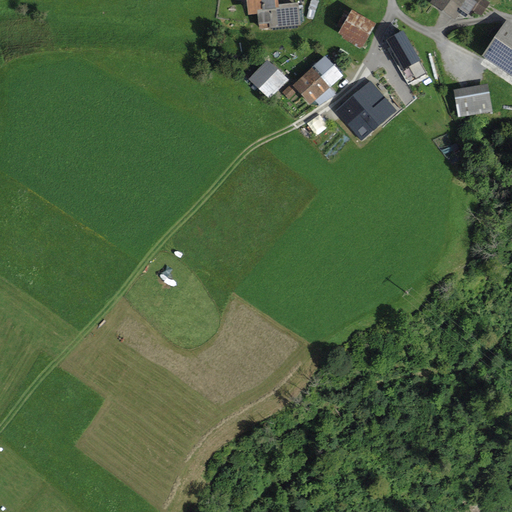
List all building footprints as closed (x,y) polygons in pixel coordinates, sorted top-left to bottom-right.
[(277,0),(246,0),(248,16),(257,15),(259,30),(301,26),(299,4),(278,6),(277,0)] [(432,0),(430,3),(455,21),(460,14),(466,19),(472,10),(480,16),(489,3),(484,0),(432,0)] [(352,11),(338,34),(362,48),(376,24),(352,11)] [(511,24),(507,21),(482,57),(511,77),(511,24)] [(385,40),(410,85),(426,77),(401,31),(385,40)] [(312,68),(330,88),(343,76),(325,56),(312,68)] [(267,60),(248,80),(269,101),(289,81),(267,60)] [(330,88),(312,68),(292,86),(310,105),(330,88)] [(371,81),(335,111),(360,141),(396,111),(371,81)] [(487,84),(454,90),(458,117),(491,111),(487,84)]
